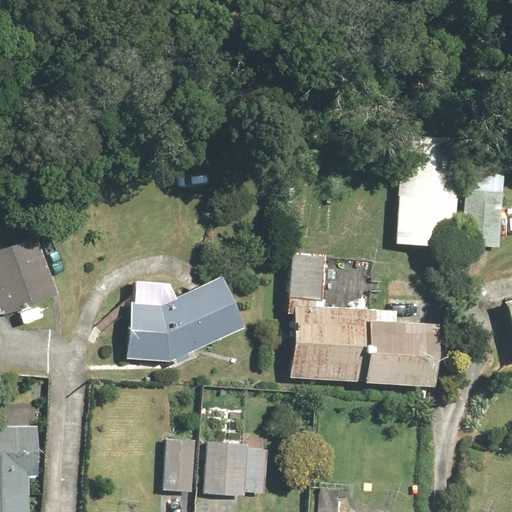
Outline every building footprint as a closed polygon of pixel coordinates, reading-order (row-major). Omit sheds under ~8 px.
[(390,146),(385,241),(443,244),(448,149),(390,146)] [(493,244),(497,154),(457,152),(453,243),(493,244)] [(29,231),(0,243),(0,312),(54,290),(29,231)] [(310,252),(277,250),(275,295),(308,296),(310,252)] [(112,360),(176,360),(176,352),(235,324),(211,271),(149,300),(115,299),(112,360)] [(511,294),(490,300),(504,358),(511,356),(511,294)] [(282,303),(277,376),(416,384),(420,321),(386,319),(387,309),(282,303)] [(0,511),(19,511),(19,475),(30,474),(29,426),(0,426),(0,511)] [(186,438),(158,437),(156,490),(184,491),(186,438)] [(236,494),(236,491),(259,492),(261,450),(239,449),(239,442),(199,440),(196,492),(236,494)] [(314,511),(349,511),(351,493),(316,490),(314,511)]
